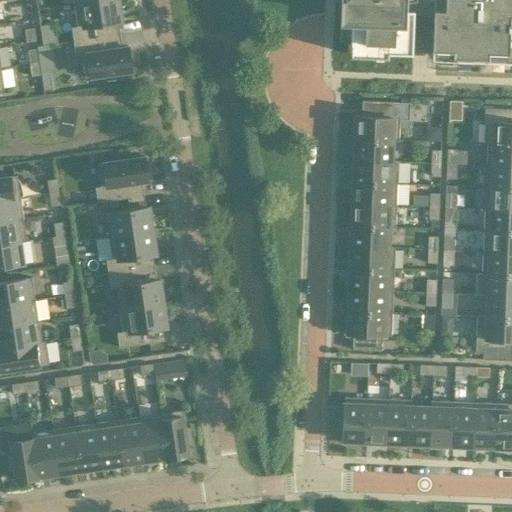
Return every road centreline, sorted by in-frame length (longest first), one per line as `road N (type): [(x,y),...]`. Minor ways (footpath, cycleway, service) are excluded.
road 1 (residential): [(230,489),(162,0)]
road 2 (residential): [(324,117),(312,480)]
road 3 (residential): [(312,480),(511,488)]
road 4 (residential): [(324,117),(277,88),(278,59),(298,40),(329,33),(327,74)]
road 5 (residential): [(75,511),(230,489)]
